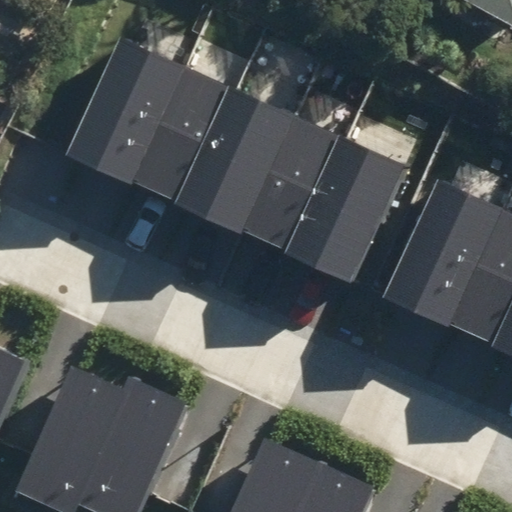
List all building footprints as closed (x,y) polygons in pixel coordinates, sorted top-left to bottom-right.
[(287,2),(282,0),(169,0),(262,49),(287,2)] [(511,0),(481,0),(511,17),(511,0)] [(53,152),(344,280),(397,160),(107,31),(53,152)] [(377,290),(511,350),(511,206),(430,170),(377,290)] [(0,424),(25,359),(0,349),(0,424)] [(13,474),(101,511),(137,511),(182,410),(64,359),(13,474)] [(226,511),(367,511),(375,494),(257,443),(226,511)]
